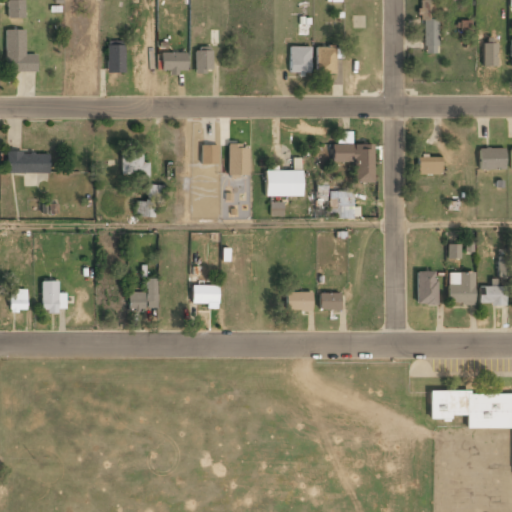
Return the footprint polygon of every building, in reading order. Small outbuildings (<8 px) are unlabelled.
[(23,0),(6,0),(6,19),(23,19),(23,0)] [(436,0),(420,0),(420,55),(436,55),(436,0)] [(469,30),(470,21),(459,21),(458,29),(469,30)] [(4,30),(4,73),(36,73),(36,55),(24,55),(24,30),(4,30)] [(123,74),(123,44),(105,44),(105,74),(123,74)] [(211,74),(211,48),(193,48),(193,74),(211,74)] [(287,48),(288,76),(309,76),(309,48),(287,48)] [(313,48),(314,76),(334,75),(334,48),(313,48)] [(184,55),(159,55),(159,73),(184,73),(184,55)] [(372,144),(349,144),(349,134),(340,134),(340,143),(331,143),(331,163),(352,163),(352,183),(372,183),(372,144)] [(225,146),(225,178),(245,178),(245,146),(225,146)] [(214,147),(200,147),(200,165),(214,165),(214,147)] [(477,149),(477,170),(503,170),(503,149),(477,149)] [(120,153),(120,178),(148,178),(148,163),(142,163),(142,153),(120,153)] [(5,154),(5,175),(49,175),(49,154),(5,154)] [(415,176),(440,176),(440,158),(415,158),(415,176)] [(263,198),(300,198),(300,161),(293,161),(293,172),(263,172),(263,198)] [(327,187),(315,186),(315,200),(327,201),(327,187)] [(151,200),(158,200),(158,187),(147,187),(147,203),(136,203),(136,217),(151,216),(151,200)] [(327,194),(327,218),(349,218),(349,194),(327,194)] [(282,202),(269,203),(269,217),(282,216),(282,202)] [(58,204),(40,204),(40,214),(58,213),(58,204)] [(463,252),(472,252),(473,242),(464,242),(463,252)] [(456,259),(458,248),(448,246),(446,258),(456,259)] [(497,277),(506,277),(506,261),(496,261),(497,277)] [(434,273),(414,273),(414,306),(434,306),(434,273)] [(472,306),(472,274),(445,274),(445,306),(472,306)] [(155,311),(155,281),(142,281),(142,294),(126,294),(126,311),(155,311)] [(39,283),(39,313),(64,313),(64,295),(56,295),(56,283),(39,283)] [(216,308),(216,287),(189,287),(189,308),(216,308)] [(503,288),(477,288),(477,307),(503,307),(503,288)] [(7,291),(7,313),(25,313),(25,291),(7,291)] [(310,294),(283,294),(283,312),(310,312),(310,294)] [(318,312),(338,312),(338,295),(318,295),(318,312)] [(511,393),(427,393),(427,419),(464,419),(464,430),(511,430),(511,393)]
